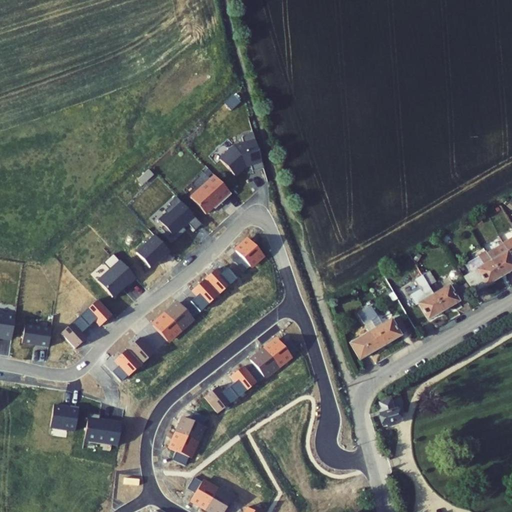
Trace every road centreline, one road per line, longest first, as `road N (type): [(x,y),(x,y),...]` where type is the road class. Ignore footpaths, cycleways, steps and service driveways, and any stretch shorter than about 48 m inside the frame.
road 1 (residential): [(297,305),(269,225),(252,217),(77,371),(0,363)]
road 2 (residential): [(297,305),(161,407),(147,441),(153,492)]
road 3 (residential): [(370,460),(357,407),(367,387),(511,302)]
road 4 (residential): [(370,460),(341,461),(326,449),(327,396),(297,305)]
